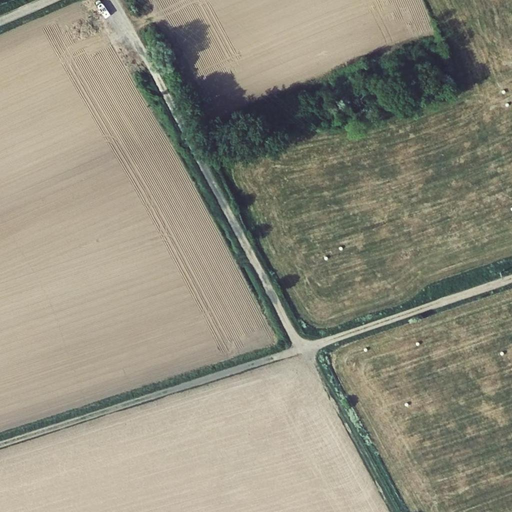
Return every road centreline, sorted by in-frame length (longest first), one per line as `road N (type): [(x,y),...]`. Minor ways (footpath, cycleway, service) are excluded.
road 1 (track): [(394,511),(114,0)]
road 2 (track): [(511,278),(0,445)]
